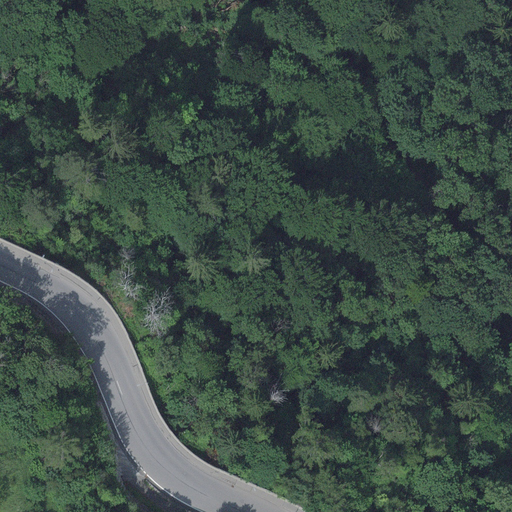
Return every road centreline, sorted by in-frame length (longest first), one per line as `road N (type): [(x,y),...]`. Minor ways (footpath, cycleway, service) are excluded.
road 1 (track): [(317,0),(364,115),(443,213),(475,296),(511,348)]
road 2 (tertiary): [(0,263),(52,288),(88,322),(156,457),(189,485),(247,511)]
